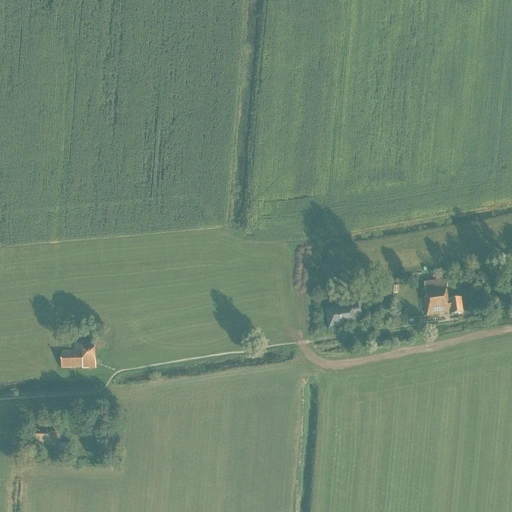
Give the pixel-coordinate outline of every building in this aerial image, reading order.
[(451,315),(463,313),(461,299),(450,300),(446,280),(424,283),(425,290),(426,298),(424,298),(427,316),(451,313),(451,315)] [(354,305),(343,306),(343,307),(337,308),(337,307),(326,308),(328,328),(342,326),(342,324),(348,323),(348,325),(357,324),(356,315),(364,314),(362,298),(353,299),(354,305)] [(83,369),(96,368),(95,348),(94,348),(94,341),(83,342),(83,348),(82,348),(82,353),(69,353),(69,356),(61,356),(61,368),(83,367),(83,369)] [(57,445),(57,433),(51,432),(35,432),(35,442),(43,442),(42,444),(57,445)] [(73,445),(60,444),(59,454),(72,455),(73,445)]
